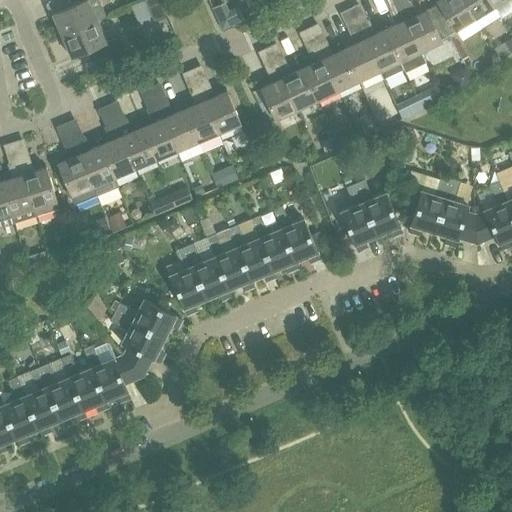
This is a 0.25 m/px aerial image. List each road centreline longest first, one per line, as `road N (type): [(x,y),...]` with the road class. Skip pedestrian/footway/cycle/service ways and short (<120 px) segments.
road 1 (residential): [(511,287),(406,254),(200,331),(165,400),(168,436)]
road 2 (unclassified): [(168,436),(511,291)]
road 3 (residential): [(60,113),(341,0)]
road 4 (unclassified): [(0,506),(168,436)]
road 5 (residential): [(11,0),(60,113)]
